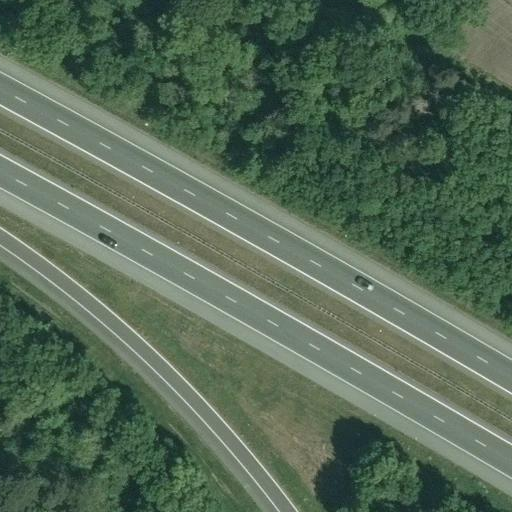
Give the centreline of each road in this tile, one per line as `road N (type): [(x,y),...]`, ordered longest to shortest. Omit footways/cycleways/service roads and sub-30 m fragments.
road 1 (motorway): [(511,380),(0,88)]
road 2 (motorway): [(0,175),(511,464)]
road 3 (motorway): [(0,240),(162,368),(284,511)]
